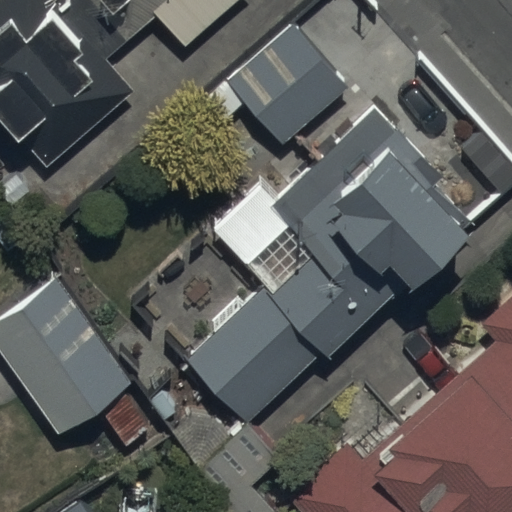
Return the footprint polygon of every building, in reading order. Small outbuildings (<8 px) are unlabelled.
[(0,0),(0,114),(45,166),(135,88),(106,54),(157,10),(187,44),(237,0),(0,0)] [(231,64),(284,127),(348,73),(295,10),(231,64)] [(473,211),(372,106),(270,204),(283,217),(242,257),(263,279),(184,354),(247,419),(320,349),(326,354),(404,279),(409,284),(472,224),(466,218),(473,211)] [(60,274),(0,315),(0,340),(62,431),(134,382),(60,274)] [(300,496),(314,511),(495,511),(511,497),(511,274),(478,305),(495,325),(361,443),(342,422),(282,475),(300,496)] [(39,511),(98,511),(82,486),(39,511)]
